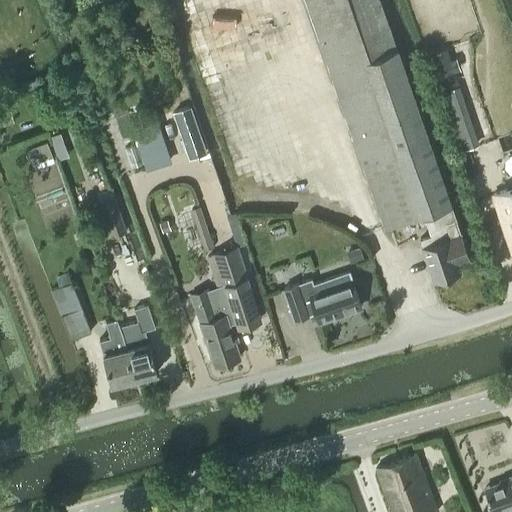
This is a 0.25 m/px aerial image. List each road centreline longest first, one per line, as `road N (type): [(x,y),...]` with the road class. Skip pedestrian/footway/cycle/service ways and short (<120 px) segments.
road 1 (unclassified): [(0,455),(511,311)]
road 2 (tertiary): [(100,511),(511,395)]
